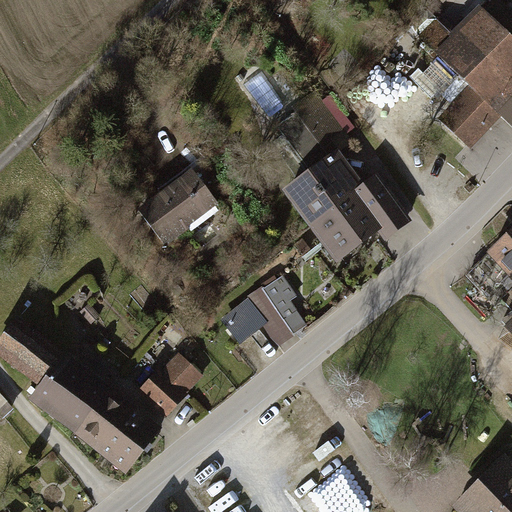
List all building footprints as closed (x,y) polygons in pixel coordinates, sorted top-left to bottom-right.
[(511,44),(484,16),(442,57),(511,127),(511,44)] [(283,203),(334,273),(373,245),(322,175),(283,203)] [(191,183),(135,223),(159,257),(215,217),(191,183)] [(373,191),(352,206),(384,251),(405,236),(373,191)] [(511,334),(511,333),(511,257),(495,271),(511,290),(511,332),(511,333),(511,334)] [(278,347),(310,326),(293,300),(298,297),(283,273),(246,298),(278,347)] [(62,355),(14,321),(0,339),(0,355),(38,386),(62,355)] [(110,392),(62,355),(38,386),(29,398),(77,435),(110,392)] [(141,401),(167,424),(202,382),(176,360),(141,401)] [(162,430),(110,392),(77,435),(129,473),(162,430)] [(458,503),(466,511),(508,511),(511,509),(511,461),(509,457),(458,503)]
